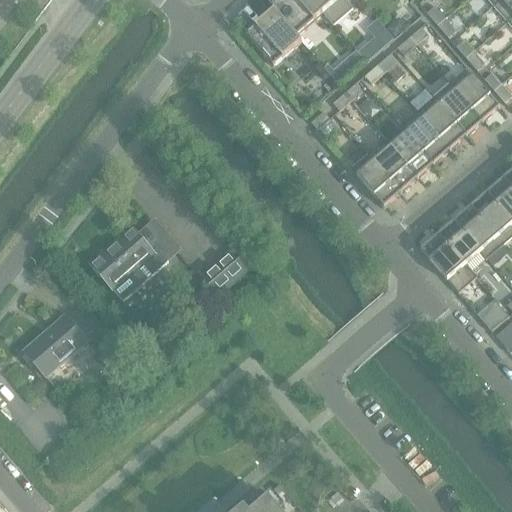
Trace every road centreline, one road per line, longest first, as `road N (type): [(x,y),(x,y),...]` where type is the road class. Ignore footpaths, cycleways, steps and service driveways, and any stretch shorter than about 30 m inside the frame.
road 1 (residential): [(0,282),(198,28)]
road 2 (residential): [(431,511),(323,377),(421,291)]
road 3 (residential): [(383,246),(198,28)]
road 4 (residential): [(383,246),(511,136)]
road 5 (tertiary): [(0,122),(89,0)]
road 6 (residential): [(511,397),(421,291)]
